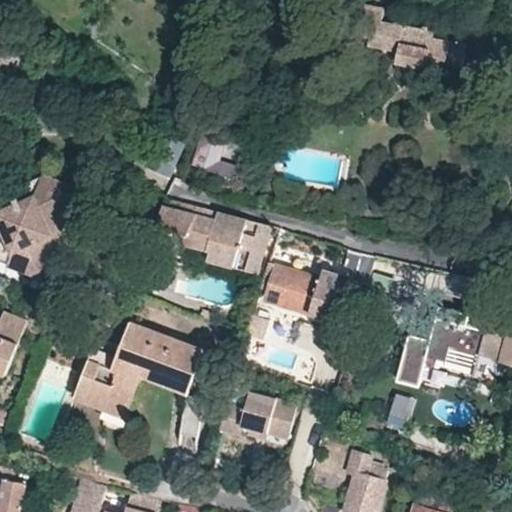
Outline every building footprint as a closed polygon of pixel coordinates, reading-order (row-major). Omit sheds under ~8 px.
[(371,6),(368,7),(367,10),(366,13),(367,16),(369,17),(373,19),(378,18),(381,15),(381,11),(381,9),(380,7),(377,5),(374,5),(371,6)] [(400,49),(417,52),(416,58),(428,60),(426,66),(426,71),(461,76),(463,66),(479,70),(483,46),(452,40),(452,33),(414,26),(373,19),(360,18),(357,35),(370,37),(368,44),(400,49)] [(0,71),(13,76),(17,67),(27,41),(0,30),(0,71)] [(66,81),(73,69),(43,53),(34,71),(62,87),(66,81)] [(416,58),(415,65),(426,66),(428,60),(416,58)] [(213,131),(210,130),(202,160),(201,167),(222,174),(220,180),(234,184),(236,177),(231,175),(233,164),(224,162),(230,136),(226,134),(226,128),(215,125),(213,131)] [(182,149),(159,138),(147,164),(169,175),(182,149)] [(244,166),(233,164),(231,175),(236,177),(241,178),(244,166)] [(63,225),(74,191),(39,180),(9,194),(17,209),(0,217),(0,226),(14,255),(10,269),(45,280),(54,252),(47,237),(48,232),(63,225)] [(172,202),(169,210),(189,216),(192,206),(173,200),(172,202)] [(192,206),(189,216),(216,224),(219,213),(192,206)] [(219,213),(216,224),(229,229),(232,216),(219,213)] [(232,216),(229,229),(225,242),(222,242),(218,261),(238,267),(258,273),(272,226),(232,216)] [(348,249),(343,266),(353,268),(352,274),(354,279),(368,283),(376,256),(348,249)] [(218,261),(214,274),(235,279),(236,276),(238,267),(218,261)] [(268,289),(265,299),(299,309),(319,315),(330,318),(333,311),(340,313),(348,286),(345,284),(346,279),(336,276),(334,281),(298,271),(269,261),(266,269),(261,287),(268,289)] [(411,320),(419,292),(388,285),(380,312),(411,320)] [(511,362),(511,306),(505,305),(503,310),(492,308),(493,305),(472,300),(469,311),(440,303),(431,337),(401,329),(391,371),(411,376),(418,347),(443,353),(446,340),(493,351),(502,354),(500,358),(500,360),(511,362)] [(0,373),(6,376),(26,323),(2,314),(0,318),(0,373)] [(267,343),(274,321),(252,315),(249,324),(246,333),(245,337),(267,343)] [(130,414),(142,380),(145,372),(189,387),(202,351),(123,321),(119,320),(105,357),(102,364),(87,359),(75,393),(96,400),(105,403),(130,414)] [(476,375),(492,377),(495,357),(479,355),(476,375)] [(187,395),(189,387),(145,372),(142,380),(180,393),(187,395)] [(404,428),(415,397),(394,389),(383,420),(404,428)] [(286,443),(294,404),(248,393),(239,433),(286,443)] [(180,429),(198,433),(201,409),(203,398),(190,396),(187,395),(185,399),(180,429)] [(0,419),(8,422),(12,410),(2,407),(0,413),(0,419)] [(347,471),(354,473),(343,511),(347,511),(376,511),(385,480),(383,480),(386,469),(368,464),(370,454),(352,450),(347,471)] [(402,487),(418,492),(412,511),(460,511),(464,501),(425,490),(419,488),(426,464),(409,459),(402,487)] [(0,494),(2,495),(0,506),(0,511),(19,511),(25,483),(12,481),(14,469),(0,467),(0,494)] [(81,476),(78,484),(99,490),(101,482),(81,476)] [(123,500),(120,511),(110,511),(100,509),(96,500),(99,490),(78,484),(75,499),(81,501),(80,507),(72,511),(153,511),(155,508),(123,500)] [(511,511),(511,509),(500,506),(504,491),(488,486),(480,511),(511,511)] [(126,489),(123,500),(155,508),(158,497),(126,489)] [(81,501),(75,499),(71,511),(72,511),(80,507),(81,501)]
